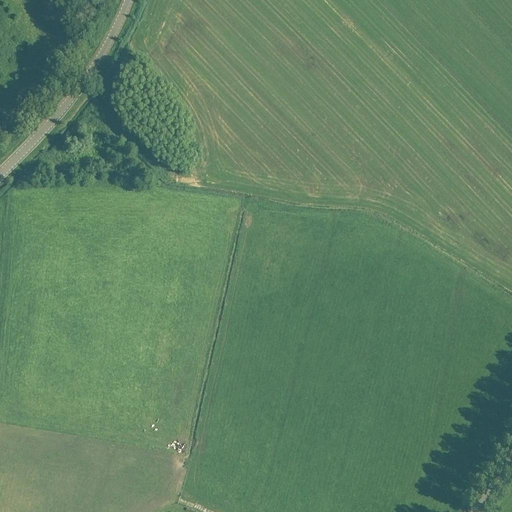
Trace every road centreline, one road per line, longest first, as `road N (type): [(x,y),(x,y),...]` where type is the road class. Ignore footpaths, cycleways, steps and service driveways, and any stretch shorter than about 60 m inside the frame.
road 1 (tertiary): [(0,174),(75,92),(126,0)]
road 2 (unclassified): [(0,132),(56,62),(59,32),(44,0)]
